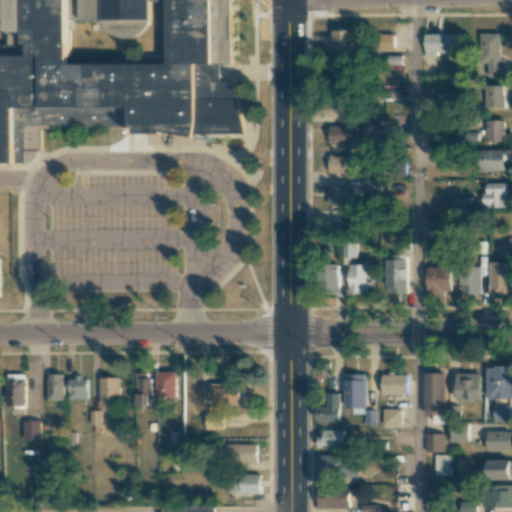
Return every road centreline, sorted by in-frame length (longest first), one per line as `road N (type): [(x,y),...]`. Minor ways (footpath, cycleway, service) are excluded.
road 1 (primary): [(288,331),(287,0)]
road 2 (tertiary): [(288,331),(0,333)]
road 3 (residential): [(511,332),(288,331)]
road 4 (primary): [(288,331),(289,511)]
